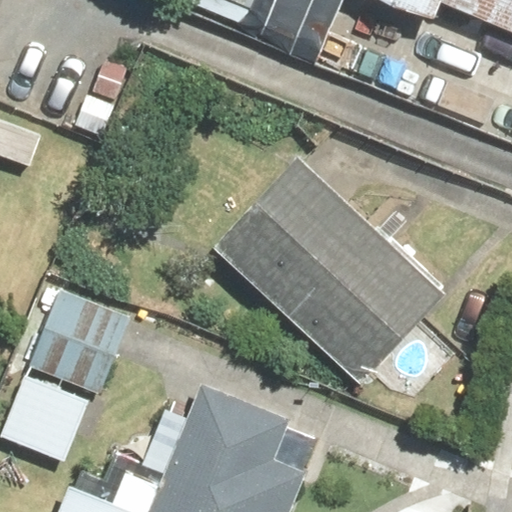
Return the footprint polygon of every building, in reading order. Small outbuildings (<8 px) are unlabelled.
[(280,0),(187,0),(185,7),(265,39),(280,0)] [(511,0),(393,0),(444,22),(453,1),(511,26),(511,0)] [(119,129),(135,63),(101,55),(85,121),(119,129)] [(76,139),(11,112),(0,138),(0,151),(60,176),(76,139)] [(307,141),(217,235),(362,373),(452,279),(307,141)] [(62,289),(33,364),(114,396),(144,321),(62,289)] [(79,479),(66,511),(299,511),(314,472),(292,464),(308,422),(217,388),(182,482),(137,465),(126,496),(79,479)]
